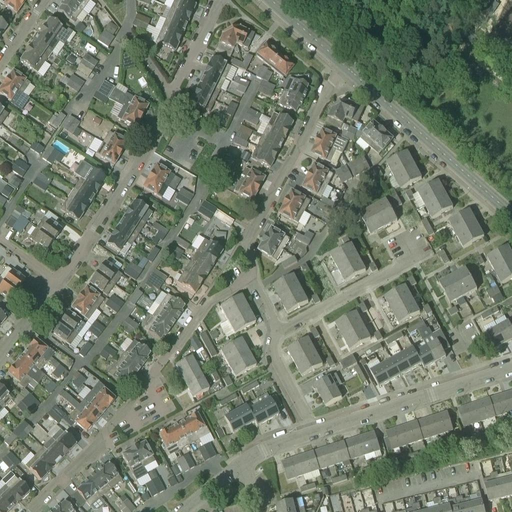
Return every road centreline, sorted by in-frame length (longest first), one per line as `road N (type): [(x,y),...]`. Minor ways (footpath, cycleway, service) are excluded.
road 1 (residential): [(58,283),(97,228),(220,0)]
road 2 (residential): [(29,511),(116,423),(208,303),(252,278)]
road 3 (residential): [(252,278),(243,240),(342,65)]
road 4 (residential): [(511,216),(342,65)]
road 5 (residential): [(307,433),(511,369)]
road 6 (residential): [(279,333),(417,253)]
